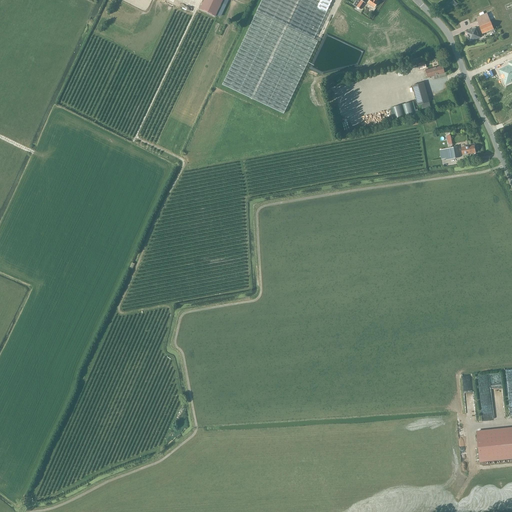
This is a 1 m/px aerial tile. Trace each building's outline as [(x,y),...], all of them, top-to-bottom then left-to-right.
[(203,0),(199,9),(215,17),(222,0),(203,0)] [(261,0),(256,12),(313,39),(331,0),(261,0)] [(364,3),(360,0),(356,6),(360,9),(364,3)] [(511,3),(502,6),(503,12),(501,12),(505,30),(511,28),(511,3)] [(487,13),(476,18),(479,27),(482,34),(494,30),(499,27),(493,11),(487,13)] [(313,39),(256,12),(222,84),(282,113),(317,41),(313,39)] [(470,42),(481,37),(476,27),(466,32),(470,42)] [(506,67),(499,70),(502,76),(501,76),(502,76),(503,79),(506,84),(511,81),(511,80),(511,79),(511,60),(508,63),(509,65),(510,66),(506,68),(506,67)] [(427,78),(444,73),(442,66),(425,70),(427,78)] [(417,106),(421,105),(423,109),(430,107),(423,82),(411,86),(417,106)] [(467,154),(476,153),(474,145),(467,147),(466,146),(463,147),(462,147),(461,147),(463,155),(464,155),(467,155),(467,154)] [(446,160),(459,157),(457,147),(440,150),(441,156),(445,155),(446,160)] [(511,458),(511,428),(477,432),(480,461),(511,458)]
